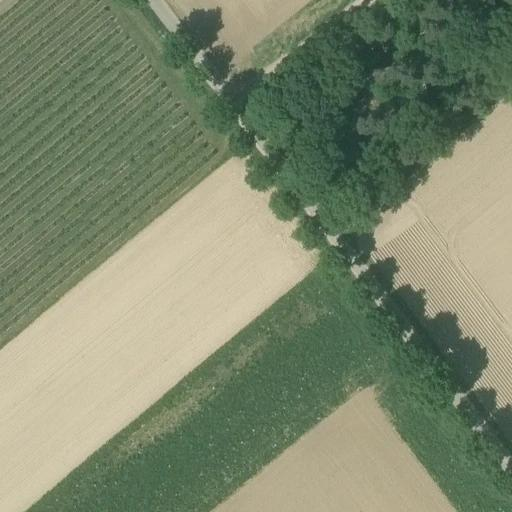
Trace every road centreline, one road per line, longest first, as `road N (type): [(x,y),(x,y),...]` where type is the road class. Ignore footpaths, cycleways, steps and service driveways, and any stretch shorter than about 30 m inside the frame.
road 1 (unclassified): [(511,471),(153,0)]
road 2 (track): [(373,0),(234,109)]
